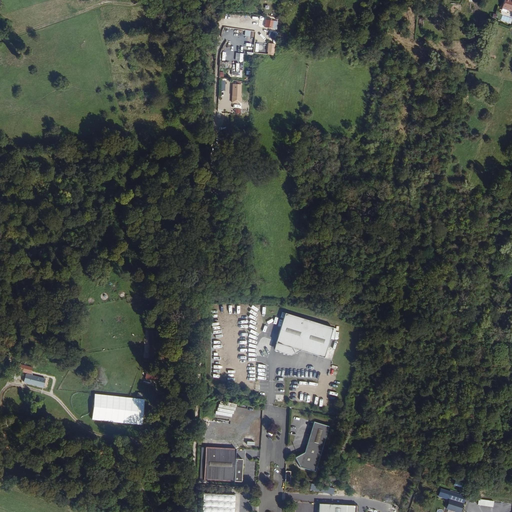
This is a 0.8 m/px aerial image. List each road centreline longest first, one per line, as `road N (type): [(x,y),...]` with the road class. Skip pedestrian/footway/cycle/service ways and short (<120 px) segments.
road 1 (track): [(190,511),(221,0)]
road 2 (track): [(0,395),(12,384),(48,393),(90,431),(194,445)]
